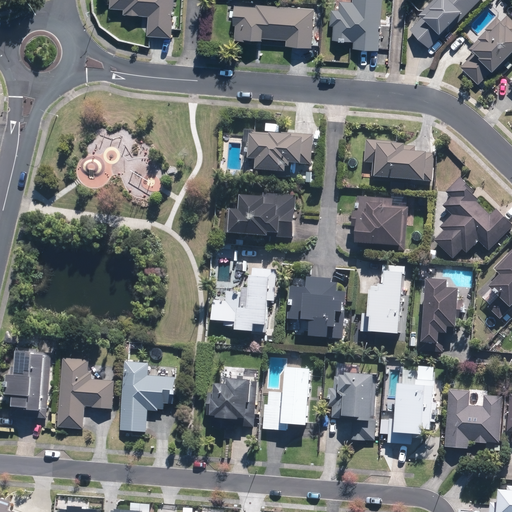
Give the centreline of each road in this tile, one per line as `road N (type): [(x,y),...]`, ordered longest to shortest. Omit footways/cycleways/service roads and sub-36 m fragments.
road 1 (residential): [(511,161),(452,107),(422,98),(121,71),(73,59)]
road 2 (residential): [(446,511),(424,494),(0,462)]
road 3 (residential): [(0,215),(32,87)]
